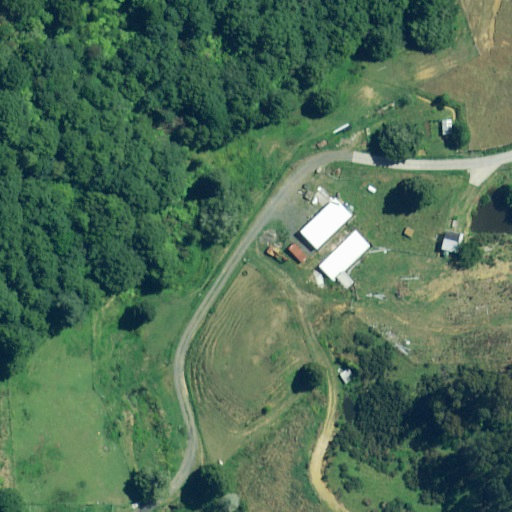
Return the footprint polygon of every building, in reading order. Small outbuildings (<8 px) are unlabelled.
[(377,171),(365,169),(363,184),(375,186),(377,171)] [(368,244),(352,230),(318,268),(343,290),(351,281),(342,273),(368,244)] [(450,241),(439,240),(438,250),(449,251),(450,241)] [(410,334),(397,325),(390,337),(402,345),(410,334)] [(355,378),(349,368),(339,374),(345,384),(355,378)]
